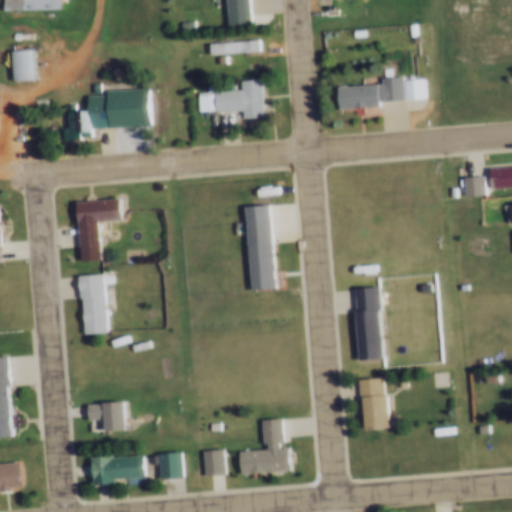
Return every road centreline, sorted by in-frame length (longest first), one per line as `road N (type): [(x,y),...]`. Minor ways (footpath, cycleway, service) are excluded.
road 1 (residential): [(295,0),(338,511)]
road 2 (residential): [(38,176),(511,136)]
road 3 (residential): [(139,511),(511,482)]
road 4 (residential): [(38,176),(62,511)]
